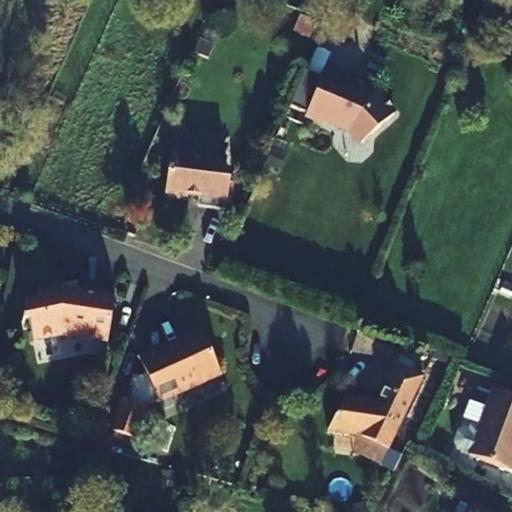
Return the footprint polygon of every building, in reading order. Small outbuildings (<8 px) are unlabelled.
[(306,67),(291,102),(308,110),(307,113),(324,120),(325,117),(350,128),(359,138),(365,139),(396,111),(377,90),(365,84),(363,89),(349,82),(350,80),(325,69),(323,74),(306,67)] [(285,150),(273,144),(266,160),(278,165),(285,150)] [(224,159),(170,154),(165,201),(186,203),(186,197),(198,198),(197,208),(223,211),(226,180),(223,180),(224,159)] [(116,295),(82,289),(80,297),(65,295),(63,287),(38,291),(39,298),(27,302),(22,328),(30,326),(36,342),(63,336),(108,343),(116,295)] [(80,297),(82,289),(63,287),(65,295),(80,297)] [(205,334),(183,340),(186,350),(145,361),(131,366),(111,425),(130,432),(140,400),(218,377),(205,334)] [(143,352),(145,361),(186,350),(183,340),(143,352)] [(421,381),(395,368),(375,407),(347,399),(346,417),(338,415),(327,434),(358,441),(386,454),(421,381)] [(488,411),(469,460),(508,475),(511,464),(511,382),(506,381),(501,395),(495,392),(488,411)] [(454,455),(469,460),(488,411),(473,406),(454,455)] [(111,449),(109,448),(78,450),(79,475),(111,475),(111,452),(111,449)] [(467,511),(471,504),(458,498),(451,511),(467,511)]
